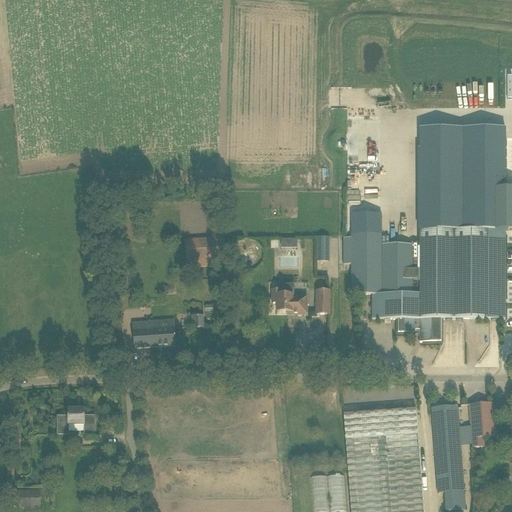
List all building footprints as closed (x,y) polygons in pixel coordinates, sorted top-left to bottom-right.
[(446,171),(495,171),(495,157),(447,156),(446,171)] [(420,320),(441,320),(506,320),(506,231),(488,231),(488,209),(420,209),(420,243),(411,243),(411,246),(412,298),(420,298),(420,320)] [(372,320),(398,320),(420,320),(420,298),(412,298),(411,246),(381,246),(381,235),(359,235),(359,246),(351,246),(351,296),(372,296),(372,320)] [(187,263),(188,268),(220,266),(219,260),(225,260),(224,238),(185,241),(187,263)] [(330,238),(317,238),(318,262),(330,262),(330,238)] [(282,239),(282,248),(298,249),(298,240),(282,239)] [(307,298),(295,298),(295,285),(282,285),(282,296),(272,296),(273,305),(277,305),(277,313),(292,313),(292,316),(307,316),(307,298)] [(316,315),(329,316),(330,292),(317,292),(316,315)] [(193,327),(205,327),(205,316),(193,315),(193,327)] [(441,343),(441,320),(420,320),(398,320),(398,333),(415,333),(415,330),(420,330),(420,343),(441,343)] [(135,350),(176,347),(175,329),(174,329),(174,321),(133,324),(133,332),(135,350)] [(469,406),(471,439),(489,438),(487,404),(469,406)] [(457,406),(432,408),(436,468),(438,494),(463,492),(461,466),(457,406)] [(418,435),(416,411),(416,410),(344,416),(346,441),(418,435)] [(85,411),(68,411),(68,417),(57,417),(57,433),(66,433),(66,426),(87,426),(87,433),(96,433),(96,417),(85,417),(85,411)] [(423,511),(418,435),(346,441),(351,511),(423,511)] [(343,476),(309,477),(311,511),(316,511),(345,510),(343,476)] [(16,509),(33,509),(32,492),(16,492),(16,509)] [(465,511),(464,502),(445,503),(445,511),(465,511)]
